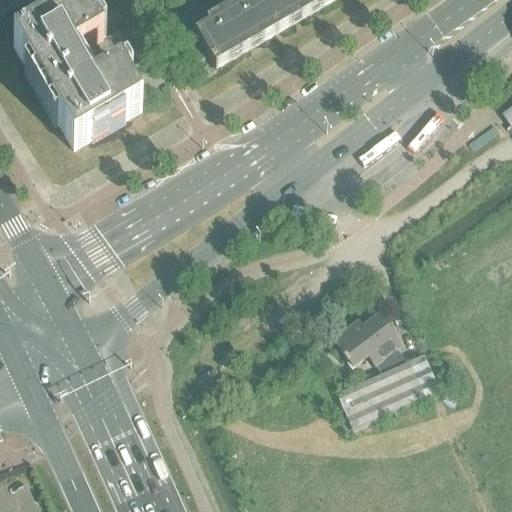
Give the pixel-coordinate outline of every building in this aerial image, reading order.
[(275,37),(337,2),(335,0),(262,0),(256,4),(275,37)] [(216,72),(275,37),(256,4),(244,11),(241,6),(206,26),(209,31),(195,39),(196,40),(208,60),(211,65),(210,65),(213,70),(215,73),(216,72)] [(140,115),(122,83),(123,82),(121,79),(125,77),(122,72),(131,67),(117,44),(109,49),(106,44),(101,46),(100,43),(99,44),(81,12),(14,51),(74,154),(140,115)] [(208,60),(196,40),(181,49),(192,69),(208,60)] [(504,139),(498,130),(472,149),(478,157),(504,139)] [(338,344),(334,347),(353,373),(368,361),(382,381),(337,400),(351,434),(439,396),(424,363),(407,370),(396,356),(400,353),(378,322),(363,334),(359,329),(359,328),(338,344)]
